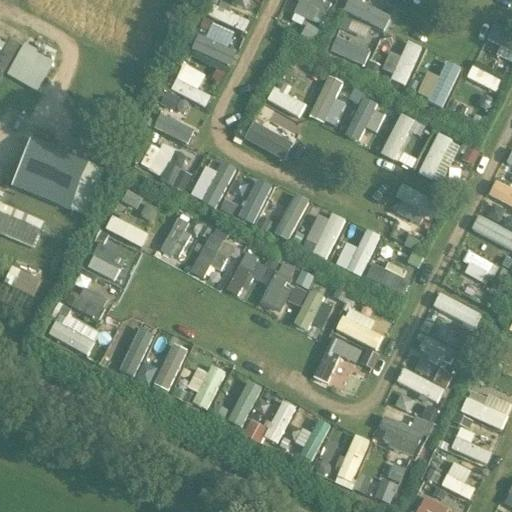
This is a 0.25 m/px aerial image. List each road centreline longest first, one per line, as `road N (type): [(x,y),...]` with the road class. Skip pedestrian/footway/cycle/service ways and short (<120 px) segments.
road 1 (unclassified): [(298,511),(0,363)]
road 2 (track): [(377,395),(363,408),(333,406),(245,341),(162,298)]
